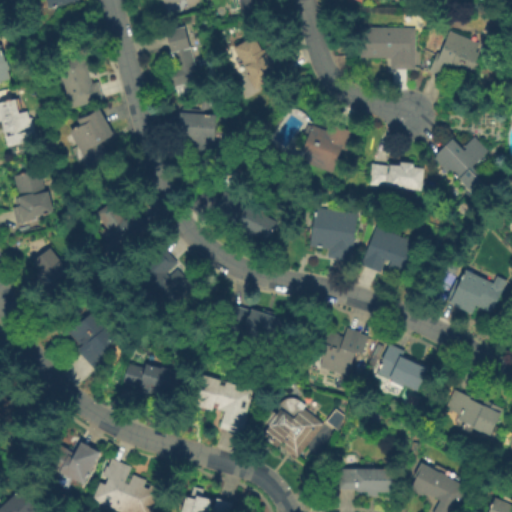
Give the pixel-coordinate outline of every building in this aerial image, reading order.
[(80,0),(81,2),(48,10),(45,0),(80,0)] [(203,0),(206,10),(165,22),(158,0),(203,0)] [(260,0),(262,7),(242,11),(240,0),(260,0)] [(185,26),(196,71),(193,72),(196,81),(188,83),(190,92),(178,95),(176,86),(169,88),(164,69),(176,66),(173,52),(171,53),(165,31),(185,26)] [(415,28),(414,69),(391,69),(391,58),(360,57),(361,28),(415,28)] [(450,31),(479,42),(476,51),(479,53),(468,82),(454,76),(452,79),(429,70),(436,53),(440,55),(450,31)] [(255,90),(247,75),(250,73),(241,58),(239,59),(233,49),(254,37),(262,50),(263,50),(267,56),(276,51),(288,70),(255,90)] [(0,81),(0,40),(10,79),(0,81)] [(100,106),(72,113),(59,63),(87,56),(100,106)] [(0,103),(21,99),(32,144),(6,150),(0,123),(0,103)] [(114,135),(102,142),(110,157),(90,168),(70,131),(80,125),(78,119),(99,108),(114,135)] [(214,157),(190,155),(191,143),(188,143),(188,139),(178,138),(180,112),(217,115),(214,157)] [(338,126),(353,132),(347,150),(341,148),(332,173),(303,162),(306,153),(302,151),(312,125),(326,130),(329,123),(338,126)] [(436,155),(453,138),(464,150),(466,148),(465,146),(475,136),(489,151),(473,166),(489,184),(486,187),(487,188),(481,194),(479,192),(475,196),(436,155)] [(369,185),(372,164),(389,165),(389,164),(400,166),(400,162),(414,163),(414,167),(424,168),(422,190),(369,185)] [(14,176),(40,169),(46,192),(48,192),(53,212),(36,216),(39,229),(22,233),(20,224),(17,224),(13,208),(17,207),(15,198),(20,197),(14,176)] [(236,224),(237,222),(214,210),(223,191),(241,200),(239,202),(254,210),(256,207),(268,213),(266,217),(276,221),(267,240),(236,224)] [(97,214),(112,203),(120,214),(133,205),(149,229),(121,248),(97,214)] [(339,211),(359,213),(352,261),(328,257),(329,249),(310,246),(315,207),(339,211)] [(376,226),(421,243),(408,278),(387,270),(391,261),(386,260),(382,271),(362,264),(376,226)] [(137,279),(151,266),(147,261),(164,247),(178,263),(166,273),(169,276),(178,269),(194,286),(165,311),(137,279)] [(48,305),(39,293),(45,287),(38,277),(41,275),(32,262),(51,248),(77,283),(48,305)] [(465,269),(504,288),(494,309),(478,302),(472,314),(449,302),(465,269)] [(235,306),(283,320),(277,341),(229,326),(235,306)] [(96,371),(78,350),(82,346),(70,332),(93,312),(117,340),(105,351),(111,358),(96,371)] [(341,334),(345,335),(347,328),(362,332),(361,334),(368,336),(363,354),(355,351),(347,376),(320,367),(323,358),(317,356),(325,329),(341,334)] [(417,391),(404,385),(402,389),(390,383),(392,379),(378,373),(383,362),(381,361),(390,344),(405,351),(404,354),(429,366),(417,391)] [(172,401),(138,391),(139,388),(123,384),(129,363),(145,368),(146,364),(162,368),(162,367),(171,370),(171,371),(179,373),(172,401)] [(253,390),(246,415),(248,415),(243,434),(220,427),(225,411),(213,408),(212,410),(194,405),(203,375),(253,390)] [(446,408),(454,390),(470,397),(472,394),(503,408),(490,435),(458,419),(460,415),(446,408)] [(300,401),(306,406),(304,408),(324,424),(297,458),(286,449),(286,445),(282,442),(277,448),(262,435),(269,426),(261,419),(270,408),(276,414),(280,411),(276,408),(282,402),(285,399),(289,398),(293,398),(297,399),(300,401)] [(84,484),(46,465),(58,442),(76,452),(81,442),(90,447),(100,452),(84,484)] [(123,511),(93,499),(100,482),(106,484),(109,478),(103,475),(107,465),(108,466),(112,458),(132,467),(129,473),(147,481),(144,487),(149,489),(150,485),(163,491),(153,511),(123,511)] [(469,488),(456,511),(433,511),(440,501),(429,494),(428,496),(411,487),(416,478),(414,477),(422,463),(469,488)] [(342,468),(392,469),(392,492),(378,492),(378,495),(368,495),(368,491),(356,491),(356,489),(339,488),(340,468),(342,468)] [(209,511),(180,511),(186,496),(191,498),(195,487),(204,490),(202,497),(213,500),(209,511)] [(0,511),(0,510),(21,491),(39,511),(0,511)] [(511,511),(488,511),(495,497),(511,504),(511,511)] [(213,511),(217,499),(233,504),(230,511),(213,511)]
